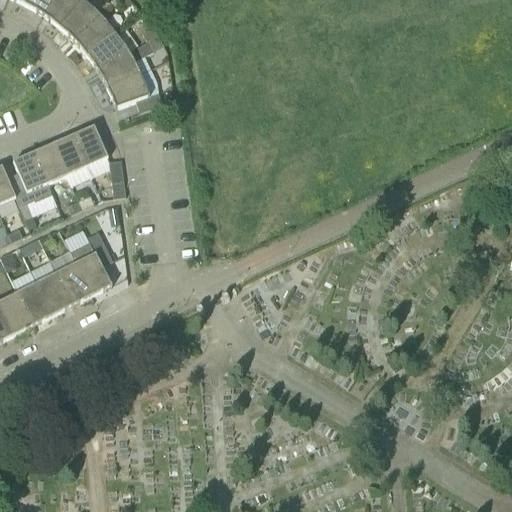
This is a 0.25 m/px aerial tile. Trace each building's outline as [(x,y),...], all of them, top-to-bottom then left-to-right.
[(5,0),(16,4),(24,9),(29,0),(5,0)] [(36,15),(43,19),(55,0),(29,0),(24,9),(36,15)] [(50,24),(58,31),(80,3),(82,0),(55,0),(43,19),(50,24)] [(124,11),(131,4),(126,0),(118,0),(116,3),(124,11)] [(67,39),(73,45),(99,20),(93,14),(80,3),(58,31),(67,39)] [(79,51),(86,60),(115,38),(106,26),(99,20),(73,45),(79,51)] [(148,45),(157,40),(152,31),(143,36),(148,45)] [(97,76),(128,57),(124,50),(115,38),(86,60),(93,69),(97,76)] [(107,93),(140,79),(133,65),(128,57),(97,76),(102,83),(107,93)] [(140,79),(107,93),(112,104),(115,113),(135,106),(140,117),(162,109),(158,98),(149,101),(146,92),(140,79)] [(72,140),(86,171),(91,183),(109,175),(108,167),(106,163),(107,162),(94,131),(72,140)] [(65,181),(86,171),(72,140),(52,149),(65,181)] [(47,189),(65,181),(52,149),(32,158),(47,189)] [(52,200),(47,189),(32,158),(13,166),(21,184),(9,189),(14,203),(19,213),(35,205),(37,207),(52,200)] [(126,202),(124,189),(121,165),(108,167),(109,175),(112,190),(113,203),(116,203),(126,202)] [(0,209),(14,203),(9,189),(2,171),(0,171),(0,209)] [(82,214),(94,208),(90,200),(78,205),(82,214)] [(71,219),(82,214),(78,205),(67,211),(71,219)] [(110,231),(98,237),(106,251),(117,246),(110,231)] [(11,247),(22,242),(18,233),(7,239),(11,247)] [(74,268),(91,300),(111,290),(110,288),(101,271),(112,265),(98,237),(87,242),(89,247),(69,257),(74,268)] [(0,252),(11,247),(7,239),(0,242),(0,252)] [(42,249),(52,245),(49,239),(39,243),(42,249)] [(30,258),(43,252),(42,249),(39,243),(26,249),(30,258)] [(0,263),(3,271),(15,265),(10,257),(0,261),(0,263)] [(71,310),(91,300),(74,268),(55,278),(71,310)] [(52,320),(71,310),(55,278),(36,288),(52,320)] [(32,330),(52,320),(36,288),(16,298),(32,330)] [(0,314),(13,340),(32,330),(16,298),(0,305),(0,314)] [(0,346),(13,340),(0,314),(0,346)]
